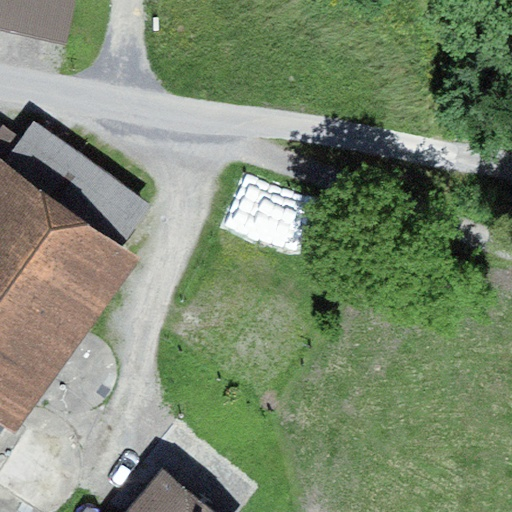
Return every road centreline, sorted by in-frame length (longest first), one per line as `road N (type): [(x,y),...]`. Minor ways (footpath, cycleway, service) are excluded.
road 1 (track): [(511,232),(119,102)]
road 2 (track): [(119,102),(511,167)]
road 3 (track): [(119,102),(0,81)]
